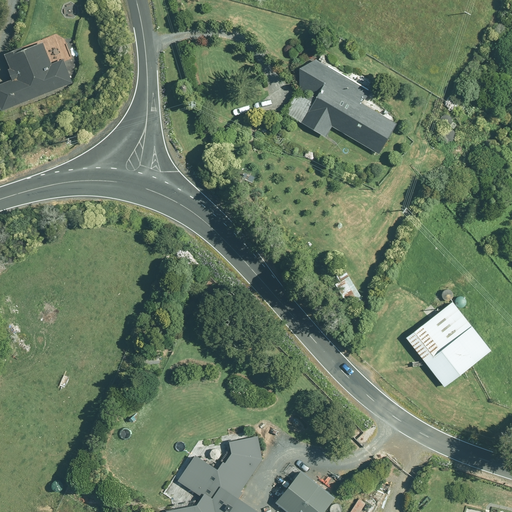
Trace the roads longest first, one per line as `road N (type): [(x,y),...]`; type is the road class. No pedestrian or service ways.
road 1 (tertiary): [(128,184),(200,218),(396,419),(511,468)]
road 2 (unclassified): [(128,184),(145,131),(147,91),(136,0)]
road 3 (tertiary): [(0,199),(82,180),(128,184)]
